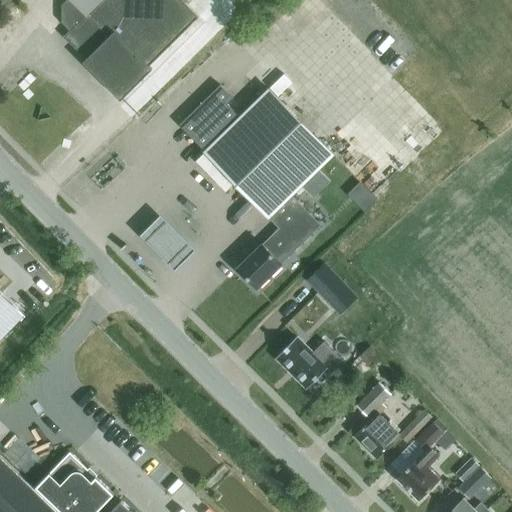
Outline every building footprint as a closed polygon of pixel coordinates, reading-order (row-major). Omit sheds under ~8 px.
[(188,0),(69,0),(64,6),(63,22),(71,30),(64,37),(85,58),(82,61),(119,99),(151,68),(148,65),(197,17),(184,3),(188,0)] [(279,229),(297,248),(320,225),(291,196),(301,187),(313,198),(330,181),(319,169),(334,155),(269,89),(240,117),(227,104),(233,99),(220,85),(179,125),(205,151),(203,152),(279,229)] [(397,147),(363,113),(349,128),(364,143),(372,135),(391,153),(397,147)] [(361,153),(343,134),(330,147),(347,166),(361,153)] [(179,278),(198,257),(164,226),(145,246),(179,278)] [(281,263),(297,248),(279,229),(263,245),(262,244),(237,269),(257,289),(282,264),(281,263)] [(330,265),(311,283),(346,320),(365,302),(330,265)] [(0,337),(21,316),(0,296),(0,337)] [(321,296),(304,313),(327,336),(344,319),(321,296)] [(296,336),(275,358),(306,389),(327,367),(296,336)] [(380,357),(370,347),(360,357),(370,368),(380,357)] [(371,420),(354,436),(376,458),(399,435),(375,411),(391,394),(379,383),(357,406),(371,420)] [(421,430),(434,416),(431,413),(429,415),(424,409),(399,435),(407,443),(421,430)] [(444,433),(433,423),(416,441),(425,451),(418,458),(418,457),(397,479),(419,501),(440,480),(427,467),(439,456),(430,447),(444,433)] [(437,442),(445,450),(456,439),(447,431),(437,442)] [(57,511),(0,456),(0,511),(132,511),(121,501),(110,511),(97,511),(114,495),(70,452),(36,488),(60,511),(57,511)] [(480,466),(471,458),(455,474),(463,482),(480,466)] [(470,498),(491,477),(480,467),(459,488),(470,498)] [(451,511),(485,511),(488,510),(481,503),(474,510),(463,500),(451,511)]
